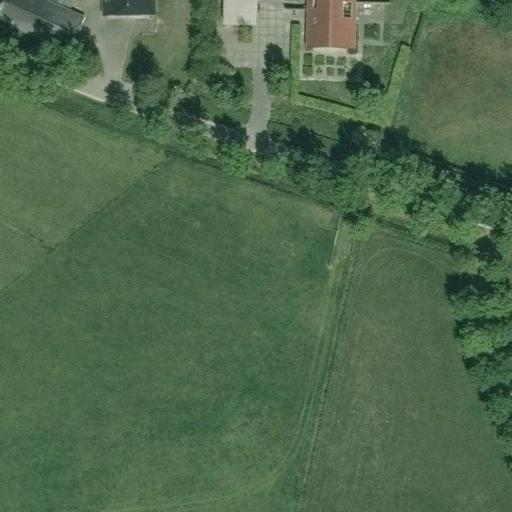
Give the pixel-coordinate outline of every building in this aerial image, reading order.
[(84,19),(42,0),(0,0),(0,20),(70,54),(84,19)] [(51,0),(70,9),(73,0),(51,0)] [(155,16),(154,0),(103,0),(104,17),(155,16)] [(238,22),(238,0),(224,0),(224,22),(238,22)] [(307,0),(307,49),(356,50),(356,0),(307,0)] [(246,71),(246,59),(220,60),(220,72),(246,71)]
